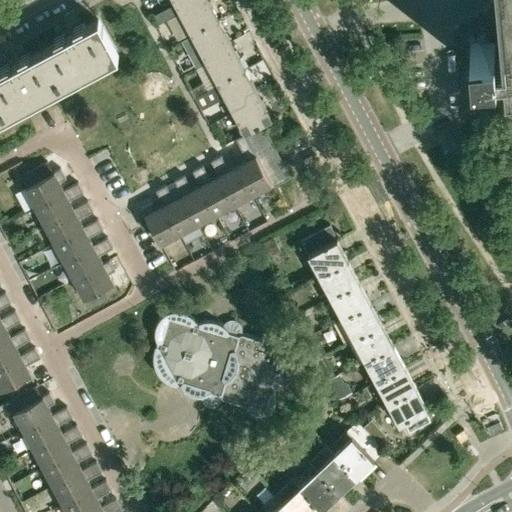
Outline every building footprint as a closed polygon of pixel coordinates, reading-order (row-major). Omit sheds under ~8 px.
[(174,0),(180,10),(192,3),(191,0),(174,0)] [(218,17),(208,0),(191,0),(192,3),(180,10),(191,32),(218,17)] [(511,77),(511,0),(499,0),(503,40),(470,43),(472,59),(466,60),(468,82),(478,81),(477,66),(505,64),(506,78),(511,77)] [(229,39),(218,17),(191,32),(206,60),(218,54),(217,45),(229,39)] [(74,30),(65,35),(64,36),(65,37),(43,48),(63,85),(118,55),(98,19),(75,31),(74,30)] [(245,68),(229,39),(217,45),(218,54),(206,60),(218,82),(245,68)] [(19,60),(10,65),(9,65),(10,66),(0,71),(0,100),(8,114),(63,85),(43,48),(20,61),(19,60)] [(218,82),(233,110),(245,104),(244,95),(256,89),(245,68),(218,82)] [(245,132),(263,123),(272,118),(256,89),(244,95),(245,104),(233,110),(245,132)] [(251,144),(256,154),(257,156),(275,146),(263,123),(245,132),(247,136),(251,144)] [(238,141),(242,149),(251,144),(247,136),(238,141)] [(247,159),(238,164),(253,192),(272,182),(268,175),(262,165),(257,156),(256,154),(251,144),(242,149),(247,159)] [(280,156),(276,148),(275,146),(257,156),(262,165),(280,156)] [(221,155),(211,160),(216,167),(225,162),(221,155)] [(285,165),(280,156),(262,165),(268,175),(285,165)] [(47,158),(19,173),(25,185),(26,186),(53,171),(47,158)] [(225,162),(216,167),(219,174),(235,202),(253,192),(238,164),(229,169),(225,162)] [(203,165),(193,170),(197,177),(207,172),(203,165)] [(291,176),(291,175),(285,165),(268,175),(272,182),(273,186),(291,176)] [(54,171),(53,171),(26,186),(36,205),(64,189),(59,181),(66,177),(61,168),(54,171)] [(207,172),(197,177),(200,184),(201,184),(216,212),(235,202),(219,174),(210,178),(207,172)] [(184,174),(175,180),(179,187),(188,182),(184,174)] [(78,182),(71,186),(76,196),(83,192),(78,182)] [(188,182),(179,187),(182,193),(198,222),(216,212),(201,184),(200,184),(192,188),(188,182)] [(166,184),(156,190),(160,197),(170,192),(166,184)] [(64,189),(36,205),(45,223),(74,207),(69,199),(76,196),(71,186),(64,189)] [(170,192),(160,197),(164,203),(179,231),(198,222),(182,193),(174,198),(170,192)] [(88,200),(80,204),(86,214),(93,210),(88,200)] [(142,207),(145,213),(146,213),(151,224),(161,241),(179,231),(164,203),(155,208),(152,201),(142,207)] [(74,207),(45,223),(55,241),(83,226),(79,217),(86,214),(80,204),(74,208),(74,207)] [(145,213),(137,217),(143,228),(148,225),(151,224),(146,213),(145,213)] [(98,218),(90,222),(95,232),(103,228),(98,218)] [(83,226),(55,241),(65,259),(93,244),(89,236),(95,232),(90,222),(84,226),(83,226)] [(301,239),(308,253),(319,274),(348,258),(330,224),(301,239)] [(260,242),(263,249),(277,243),(274,235),(260,242)] [(108,237),(100,241),(105,251),(113,247),(108,237)] [(93,244),(65,259),(75,277),(103,262),(99,254),(105,251),(100,241),(94,244),(93,244)] [(319,274),(330,296),(360,280),(348,258),(319,274)] [(103,262),(75,277),(85,296),(102,287),(113,281),(109,272),(115,269),(110,259),(103,263),(103,262)] [(330,296),(341,316),(371,300),(360,280),(330,296)] [(113,281),(102,287),(106,294),(117,288),(113,281)] [(6,292),(0,294),(0,299),(3,306),(11,301),(6,292)] [(382,322),(371,300),(341,316),(342,317),(333,322),(344,342),(353,337),(353,338),(382,322)] [(163,378),(166,380),(171,383),(174,384),(180,384),(182,388),(184,390),(186,391),(187,392),(189,393),(191,394),(196,395),(200,396),(206,395),(209,394),(218,397),(221,399),(245,405),(248,409),(249,410),(252,412),(255,413),(257,413),(259,414),(264,413),(267,412),(269,411),(271,409),(273,407),(274,405),(275,401),(276,397),(276,394),(275,392),(275,391),(276,387),(277,387),(277,386),(279,386),(280,384),(281,382),(282,379),(282,375),(282,374),(280,371),(282,367),(285,366),(286,366),(288,365),(289,364),(290,362),(290,359),(290,358),(289,356),(288,355),(286,354),(287,350),(284,344),(283,342),(242,333),(239,335),(233,333),(226,326),(222,323),(217,320),(215,320),(213,319),(210,319),(207,319),(205,319),(199,321),(198,321),(196,320),(195,319),(194,318),(191,314),(189,313),(186,311),(183,310),(180,309),(177,309),(172,310),(170,310),(167,311),(165,313),(162,315),(160,317),(158,318),(157,321),(156,323),(155,325),(155,327),(154,330),(154,333),(155,337),(156,340),(156,341),(156,344),(155,344),(155,345),(153,348),(153,352),(153,355),(153,358),(153,362),(154,366),(155,369),(159,374),(161,376),(163,378)] [(15,310),(8,314),(13,324),(21,320),(15,310)] [(2,317),(0,317),(0,341),(11,335),(7,327),(13,324),(8,314),(2,317)] [(353,338),(364,358),(393,343),(382,322),(353,338)] [(25,328),(17,332),(23,342),(30,338),(25,328)] [(11,335),(0,341),(0,364),(21,353),(17,345),(23,342),(17,332),(12,336),(11,335)] [(364,358),(376,380),(405,364),(393,343),(364,358)] [(35,346),(27,350),(33,360),(40,356),(35,346)] [(21,353),(0,364),(0,383),(3,388),(31,373),(27,364),(33,360),(27,350),(21,353)] [(376,380),(387,401),(416,385),(405,364),(376,380)] [(340,398),(352,392),(348,383),(344,381),(340,373),(330,378),(340,398)] [(428,407),(416,385),(387,401),(399,423),(428,407)] [(8,400),(14,410),(41,395),(35,386),(8,400)] [(41,395),(14,410),(13,410),(24,430),(52,414),(42,395),(41,395)] [(302,413),(307,419),(315,410),(310,405),(302,413)] [(71,413),(67,406),(56,412),(60,419),(71,413)] [(24,430),(33,448),(62,432),(52,414),(24,430)] [(73,439),(83,435),(77,424),(67,429),(73,439)] [(361,425),(351,434),(334,451),(356,475),(384,449),(361,425)] [(33,448),(43,466),(72,451),(62,432),(33,448)] [(83,458),(92,453),(87,442),(77,448),(83,458)] [(43,466),(53,484),(82,469),(72,451),(43,466)] [(334,451),(316,468),(338,492),(356,475),(334,451)] [(89,474),(100,468),(97,461),(85,467),(89,474)] [(316,468),(299,484),(322,508),(338,492),(316,468)] [(53,484),(63,502),(92,487),(82,469),(53,484)] [(251,483),(255,478),(254,471),(247,469),(242,474),(244,481),(251,483)] [(103,495),(112,490),(106,479),(97,484),(103,495)] [(299,484),(281,501),(292,511),(317,511),(322,508),(299,484)] [(63,502),(67,511),(88,511),(101,505),(92,487),(63,502)] [(219,490),(212,498),(218,505),(224,503),(225,494),(219,490)] [(109,511),(113,511),(122,508),(116,497),(105,503),(109,511)] [(292,511),(281,501),(269,511),(292,511)]
